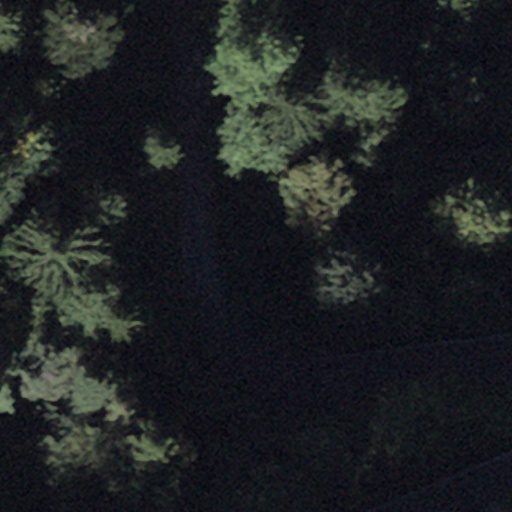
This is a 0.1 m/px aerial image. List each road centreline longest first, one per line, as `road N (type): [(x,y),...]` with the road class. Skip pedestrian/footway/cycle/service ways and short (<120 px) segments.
road 1 (unclassified): [(187,0),(207,232),(249,352),(277,376),(303,382),(511,353)]
road 2 (unclassified): [(511,474),(424,511),(0,511)]
